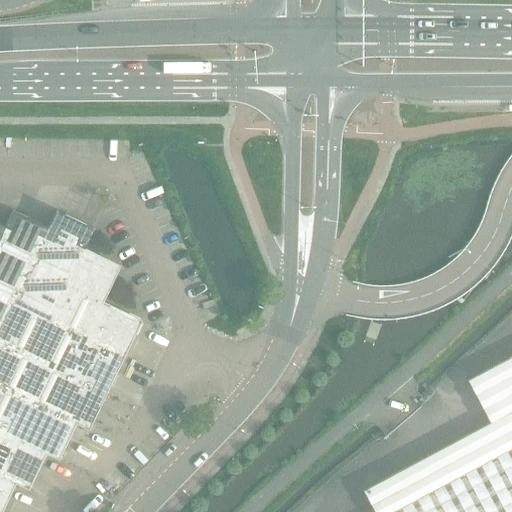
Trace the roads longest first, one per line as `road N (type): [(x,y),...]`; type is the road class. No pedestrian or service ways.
road 1 (unclassified): [(0,164),(106,166),(193,341),(264,385)]
road 2 (unclassified): [(249,511),(511,274)]
road 3 (primary): [(0,80),(286,81)]
road 4 (primary): [(284,31),(0,42)]
road 5 (unclassified): [(511,188),(481,254),(442,289),(380,303),(303,286)]
road 6 (unclassified): [(303,286),(322,230),(332,81)]
road 7 (unclassified): [(286,81),(303,286)]
road 8 (primary): [(511,37),(331,32)]
road 9 (primary): [(332,81),(511,83)]
road 10 (unclassified): [(264,385),(146,511)]
